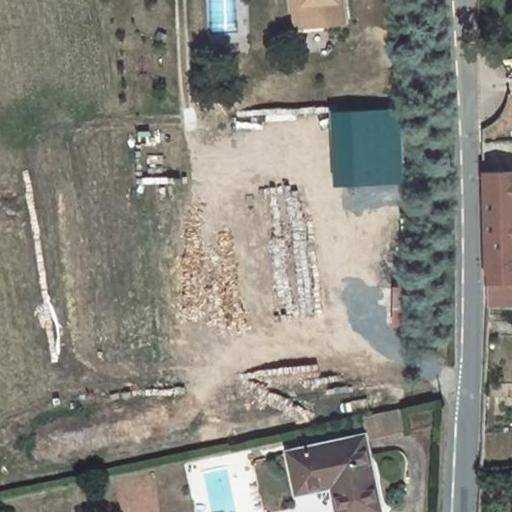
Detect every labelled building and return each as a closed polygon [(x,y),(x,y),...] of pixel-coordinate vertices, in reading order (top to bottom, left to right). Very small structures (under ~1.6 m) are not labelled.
[(293,0),(296,27),(323,24),(322,16),(303,19),(301,0),(293,0)] [(322,16),(323,24),(344,21),(341,0),(301,0),(303,19),(322,16)] [(405,182),(401,107),(331,110),(335,186),(405,182)] [(511,171),(483,173),(486,251),(511,250),(511,171)] [(511,250),(486,251),(487,282),(511,281),(511,250)] [(511,281),(487,282),(487,305),(511,306),(511,304),(511,305),(511,297),(511,296),(511,281)] [(369,439),(404,432),(400,411),(364,419),(369,439)] [(363,437),(289,453),(298,491),(333,484),(338,511),(372,511),(379,511),(367,457),(364,442),(363,437)]
